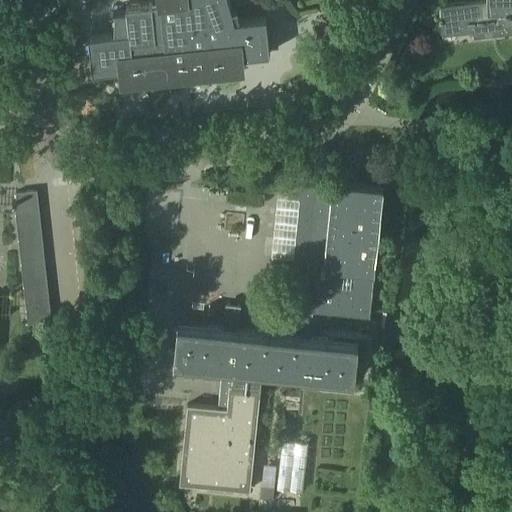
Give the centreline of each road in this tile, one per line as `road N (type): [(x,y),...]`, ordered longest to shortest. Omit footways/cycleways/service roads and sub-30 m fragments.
road 1 (residential): [(400,0),(344,108),(301,139),(77,166),(58,157)]
road 2 (residential): [(58,157),(47,140),(29,0)]
road 3 (residential): [(65,314),(58,157)]
